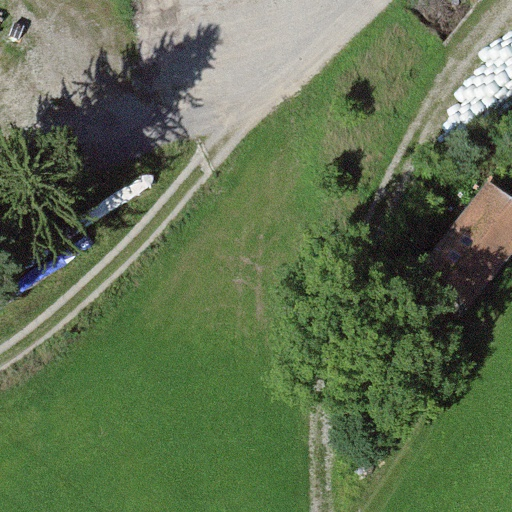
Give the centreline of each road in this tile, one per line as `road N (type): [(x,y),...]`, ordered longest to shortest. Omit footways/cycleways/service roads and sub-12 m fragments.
road 1 (track): [(335,511),(351,290),(443,78),(511,41)]
road 2 (track): [(347,0),(0,340)]
road 3 (track): [(287,59),(164,80),(0,149)]
